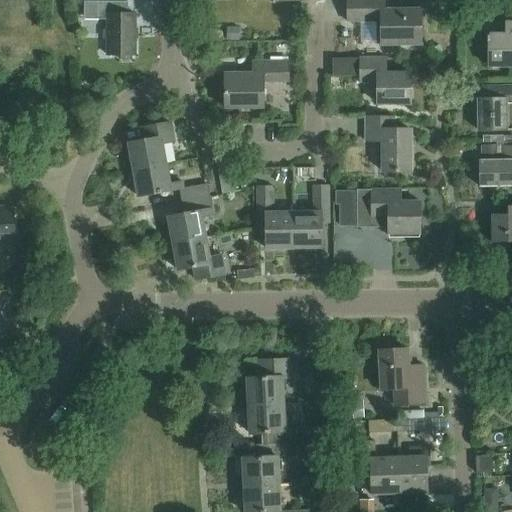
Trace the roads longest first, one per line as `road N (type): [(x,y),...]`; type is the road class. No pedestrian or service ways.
road 1 (residential): [(93,304),(458,304)]
road 2 (residential): [(171,63),(215,149),(309,145),(313,15)]
road 3 (residential): [(457,511),(458,304)]
road 4 (residential): [(171,63),(115,111),(74,183)]
road 5 (residential): [(0,427),(23,410),(93,304)]
road 6 (residential): [(74,183),(93,304)]
